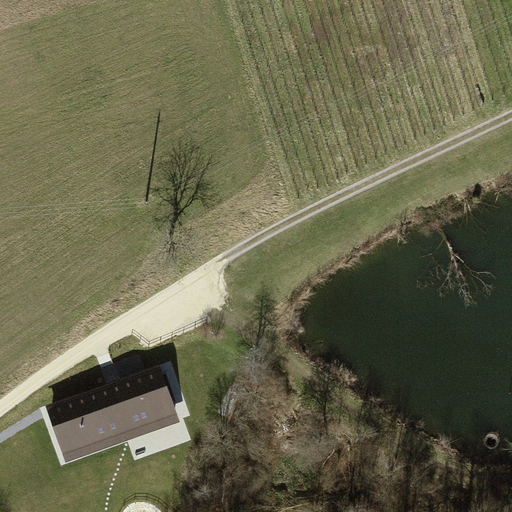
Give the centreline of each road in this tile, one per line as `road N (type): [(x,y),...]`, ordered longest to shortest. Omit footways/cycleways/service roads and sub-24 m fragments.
road 1 (unclassified): [(0,407),(298,214),(511,108)]
road 2 (track): [(477,481),(431,458),(220,312),(192,276)]
